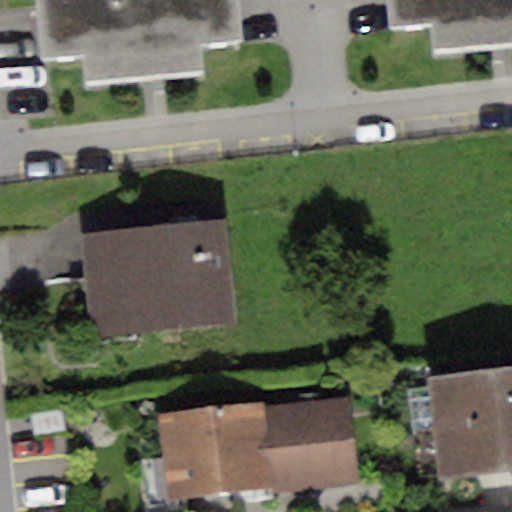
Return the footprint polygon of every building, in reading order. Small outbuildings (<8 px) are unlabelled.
[(35,0),(40,57),(81,53),(83,79),(148,73),(203,68),(201,41),(243,38),(239,0),(35,0)] [(511,0),(384,0),(387,30),(428,26),(430,52),(499,46),(511,44),(511,0)] [(222,219),(80,234),(90,335),(232,321),(222,219)] [(511,367),(428,377),(439,478),(511,469),(511,367)] [(262,400),(161,411),(170,498),(357,478),(348,395),(264,404),(262,400)] [(80,410),(31,415),(34,441),(83,435),(80,410)]
